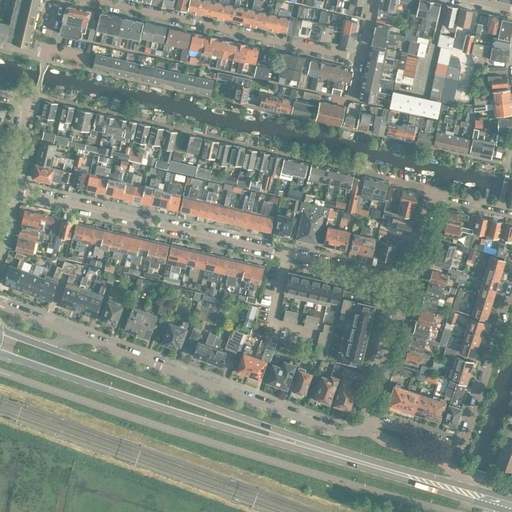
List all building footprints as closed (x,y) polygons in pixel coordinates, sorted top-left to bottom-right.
[(15,0),(12,12),(36,17),(39,5),(17,0),(15,0)] [(175,0),(174,8),(186,10),(188,0),(175,0)] [(195,12),(200,13),(202,0),(189,0),(187,10),(195,12)] [(201,13),(211,15),(214,1),(210,0),(202,0),(200,13),(201,13)] [(211,15),(220,18),(223,0),(219,0),(219,2),(214,1),(211,15)] [(231,20),(234,5),(228,4),(228,0),(223,0),(220,18),(231,20)] [(231,20),(242,23),(245,8),(239,6),(240,0),(238,0),(235,0),(234,5),(231,20)] [(250,24),(253,25),(258,0),(255,0),(255,4),(253,3),(252,9),(245,8),(242,23),(242,22),(250,24)] [(256,26),(264,27),(267,13),(260,11),(262,5),(260,5),(260,0),(258,0),(253,25),(256,26)] [(363,0),(350,0),(347,14),(353,15),(355,3),(363,5),(363,0)] [(376,17),(385,18),(386,13),(395,15),(398,2),(409,5),(408,7),(415,8),(417,0),(380,0),(378,11),(377,15),(376,17)] [(422,16),(419,29),(423,30),(430,1),(427,0),(425,0),(419,0),(416,14),(422,16)] [(430,1),(423,30),(428,31),(431,18),(437,19),(440,3),(432,2),(433,1),(430,1)] [(280,5),(275,30),(278,30),(286,32),(289,17),(282,16),(283,10),(282,10),(283,2),(281,2),(280,5)] [(272,29),(275,30),(280,5),(276,4),(275,8),(274,14),(267,13),(264,27),(272,29)] [(93,27),(96,28),(100,12),(91,10),(68,5),(65,7),(64,12),(86,16),(95,19),(93,27)] [(450,33),(454,34),(456,26),(454,25),(458,7),(446,5),(442,23),(451,25),(450,33)] [(294,34),(297,35),(303,7),(299,6),(296,17),(290,16),(286,32),(294,34)] [(300,35),(308,37),(312,21),(305,19),(308,7),(303,7),(297,35),(300,36),(300,35)] [(455,35),(454,36),(456,37),(456,36),(460,36),(463,25),(469,26),(472,10),(460,8),(457,23),(454,35),(455,35)] [(316,39),(319,40),(325,11),(321,10),(318,22),(312,21),(308,37),(316,39)] [(330,12),(325,11),(319,40),(323,40),(330,42),(332,33),(334,26),(327,24),(330,12)] [(474,32),(475,32),(485,34),(489,14),(490,14),(478,11),(474,32)] [(36,17),(12,12),(10,24),(33,29),(36,17)] [(84,22),(86,16),(64,12),(62,19),(62,22),(86,27),(87,22),(84,22)] [(107,31),(111,14),(100,12),(96,28),(96,29),(103,31),(100,42),(105,43),(107,31)] [(111,44),(115,45),(121,17),(111,14),(107,31),(114,33),(111,44)] [(501,17),(490,14),(489,14),(485,34),(497,36),(498,32),(501,17)] [(122,35),(128,36),(129,36),(132,19),(121,17),(115,45),(119,46),(122,35)] [(506,18),(501,17),(498,32),(497,36),(509,38),(511,22),(506,20),(506,18)] [(357,21),(344,18),(341,28),(335,26),(334,30),(356,35),(357,31),(358,24),(357,21)] [(129,36),(128,36),(126,48),(130,49),(132,37),(139,39),(143,22),(132,19),(129,36)] [(10,24),(0,22),(0,39),(6,41),(10,24)] [(85,32),(86,27),(62,22),(61,25),(59,33),(81,38),(81,37),(78,37),(79,31),(85,32)] [(144,52),(149,53),(155,24),(145,22),(141,37),(147,38),(145,46),(146,46),(144,52)] [(404,40),(404,39),(405,36),(388,33),(390,26),(375,23),(373,34),(398,39),(404,40)] [(10,24),(6,41),(29,46),(33,29),(10,24)] [(155,24),(149,53),(154,54),(155,48),(156,48),(157,41),(163,42),(166,27),(155,24)] [(170,44),(176,45),(180,30),(169,27),(169,28),(166,42),(164,42),(161,56),(167,57),(170,44)] [(405,36),(404,39),(410,40),(420,42),(421,38),(418,37),(412,36),(410,33),(411,29),(407,28),(405,36)] [(180,30),(176,45),(183,46),(181,56),(186,58),(189,48),(187,47),(190,33),(191,33),(191,32),(180,30)] [(356,35),(334,30),(333,33),(332,33),(330,42),(336,43),(338,37),(336,37),(336,34),(340,34),(338,44),(351,47),(354,45),(356,35)] [(194,49),(193,53),(199,54),(203,35),(192,32),(189,48),(194,49)] [(473,42),(508,48),(509,38),(497,36),(485,34),(475,32),(473,42)] [(466,33),(462,50),(470,52),(474,35),(466,33)] [(397,44),(398,39),(373,34),(370,44),(385,48),(387,42),(397,44)] [(202,51),(211,53),(214,37),(203,35),(199,54),(198,57),(197,63),(201,64),(204,53),(202,53),(202,51)] [(442,40),(453,43),(454,37),(443,35),(442,40)] [(215,67),(219,68),(225,40),(214,37),(211,53),(218,54),(215,67)] [(226,56),(233,57),(236,42),(225,40),(219,68),(223,69),(226,56)] [(420,42),(410,40),(407,52),(417,54),(420,42)] [(242,68),(244,60),(247,45),(236,42),(233,57),(240,59),(237,72),(241,73),(242,68)] [(507,60),(508,48),(473,42),(470,53),(476,54),(474,61),(477,62),(476,64),(484,65),(485,58),(480,57),(481,55),(507,60)] [(259,47),(247,45),(244,60),(253,62),(250,75),(254,76),(256,65),(257,62),(255,62),(259,47)] [(370,46),(368,57),(397,63),(398,59),(390,58),(390,55),(388,55),(387,57),(385,57),(386,50),(370,46)] [(406,61),(407,55),(408,52),(402,51),(395,81),(401,83),(402,77),(403,72),(405,66),(406,61)] [(277,81),(304,87),(307,74),(310,59),(284,53),(280,71),(277,81)] [(442,92),(441,98),(440,101),(452,104),(460,66),(458,58),(453,56),(454,53),(450,53),(450,54),(449,59),(448,65),(447,70),(445,76),(444,81),(443,87),(442,92)] [(101,68),(107,70),(110,57),(95,54),(92,69),(100,70),(101,68)] [(190,57),(189,62),(197,64),(197,63),(198,57),(190,56),(190,57)] [(114,74),(122,75),(125,61),(110,57),(107,70),(114,71),(114,74)] [(397,63),(368,57),(365,68),(382,71),(383,65),(396,68),(397,63)] [(318,60),(310,59),(307,74),(313,75),(310,88),(315,89),(321,61),(318,60)] [(130,75),(137,76),(140,64),(125,61),(122,75),(130,77),(130,75)] [(323,77),(328,78),(332,63),(324,62),(324,61),(321,61),(315,89),(320,91),(323,77)] [(331,93),(336,94),(342,66),(332,63),(328,78),(334,80),(331,93)] [(143,80),(151,82),(154,67),(140,64),(137,76),(144,78),(143,80)] [(280,71),(256,65),(254,76),(277,81),(280,71)] [(342,66),(336,94),(347,97),(348,92),(341,91),(343,82),(350,83),(352,71),(353,71),(351,67),(342,66)] [(159,81),(166,83),(169,71),(154,67),(151,82),(159,84),(159,81)] [(365,68),(363,78),(393,84),(393,80),(381,77),(382,71),(365,68)] [(210,77),(216,79),(218,72),(211,70),(210,77)] [(173,87),(181,89),(184,74),(169,71),(166,83),(173,84),(173,87)] [(218,72),(216,79),(233,83),(235,75),(219,72),(218,72)] [(189,88),(196,90),(199,77),(184,74),(181,89),(188,90),(189,88)] [(507,84),(508,84),(508,79),(506,79),(506,75),(501,75),(501,74),(487,75),(488,80),(491,80),(492,87),(507,86),(507,84)] [(251,79),(244,78),(237,76),(235,84),(237,84),(234,99),(239,100),(238,102),(244,103),(245,102),(246,102),(251,79)] [(199,77),(196,90),(202,91),(202,93),(210,95),(213,81),(199,77)] [(363,78),(361,89),(377,92),(379,86),(392,88),(393,84),(363,78)] [(377,92),(361,89),(359,99),(375,103),(377,96),(389,99),(390,95),(377,92)] [(474,98),(475,105),(481,105),(511,101),(510,98),(509,89),(491,91),(492,99),(479,100),(479,98),(474,98)] [(321,95),(304,91),(303,97),(319,101),(321,95)] [(259,106),(274,109),(277,96),(262,93),(259,106)] [(441,98),(430,95),(429,101),(393,93),(390,106),(437,116),(440,101),(441,98)] [(277,96),(274,109),(289,113),(289,112),(292,100),(281,97),(278,97),(277,96)] [(291,113),(312,118),(315,105),(294,100),(291,113)] [(319,103),(315,119),(340,125),(344,107),(319,101),(316,100),(316,102),(319,103)] [(45,101),(41,116),(48,118),(46,124),(52,125),(57,103),(45,101)] [(481,105),(475,105),(475,111),(493,109),(494,115),(511,113),(511,105),(511,101),(481,105)] [(63,105),(60,119),(66,121),(64,127),(68,128),(73,107),(63,105)] [(371,123),(375,106),(372,106),(371,114),(360,111),(358,119),(355,119),(353,127),(367,131),(369,123),(371,123)] [(375,106),(371,123),(370,130),(373,130),(372,132),(382,134),(385,120),(386,120),(388,109),(383,108),(381,116),(376,115),(378,107),(375,106)] [(73,127),(89,130),(93,112),(77,108),(73,127)] [(383,134),(393,136),(396,124),(392,123),(394,111),(389,110),(383,134)] [(96,129),(103,130),(106,115),(96,113),(93,128),(92,127),(90,133),(95,134),(96,129)] [(393,136),(404,139),(406,126),(407,126),(408,119),(409,114),(404,113),(402,125),(396,124),(393,136)] [(355,116),(345,114),(343,125),(353,127),(355,119),(355,116)] [(112,133),(113,133),(116,117),(106,115),(103,130),(108,132),(108,134),(110,135),(111,132),(112,133)] [(419,131),(416,142),(430,145),(436,120),(419,116),(417,126),(418,126),(420,128),(419,131)] [(111,137),(121,140),(126,120),(116,117),(113,133),(111,137)] [(498,121),(498,130),(511,130),(511,117),(498,117),(491,117),(491,121),(498,121)] [(406,126),(404,139),(414,141),(417,128),(415,128),(416,121),(408,119),(407,126),(406,126)] [(126,120),(121,140),(128,141),(129,137),(133,137),(136,122),(126,120)] [(139,123),(135,140),(141,142),(140,147),(144,148),(150,126),(139,123)] [(147,146),(151,147),(152,143),(160,144),(163,129),(152,126),(147,146)] [(166,161),(169,162),(176,132),(165,129),(161,147),(169,149),(166,161)] [(469,153),(480,156),(483,140),(476,139),(477,134),(484,135),(485,131),(474,129),(472,140),(469,153)] [(41,140),(53,143),(55,134),(44,131),(41,140)] [(178,132),(174,148),(198,153),(202,138),(178,132)] [(433,145),(441,147),(444,133),(436,132),(433,145)] [(441,147),(449,149),(453,135),(444,133),(441,147)] [(490,139),(489,142),(483,140),(480,156),(491,158),(491,155),(493,156),(494,151),(492,150),(494,143),(496,143),(498,134),(493,133),(491,139),(490,139)] [(67,145),(78,148),(84,150),(86,143),(73,140),(74,136),(69,135),(67,145)] [(449,149),(458,151),(461,137),(453,135),(449,149)] [(56,136),(54,142),(65,145),(66,139),(56,136)] [(461,137),(458,151),(466,153),(469,139),(461,137)] [(218,142),(206,139),(201,160),(205,161),(206,156),(214,158),(218,142)] [(39,148),(39,151),(60,156),(61,152),(54,150),(56,144),(41,140),(41,142),(39,142),(38,146),(39,148)] [(217,163),(226,165),(231,145),(220,142),(217,157),(219,157),(217,163)] [(98,147),(86,143),(84,150),(87,150),(92,152),(97,152),(98,147)] [(104,148),(98,147),(97,152),(98,153),(107,155),(109,146),(105,145),(104,148)] [(229,163),(240,165),(244,148),(233,145),(229,163)] [(84,150),(78,148),(73,169),(75,170),(72,185),(77,186),(77,187),(82,189),(82,187),(84,188),(87,173),(79,171),(83,156),(86,156),(87,150),(84,150)] [(247,174),(251,174),(256,151),(246,148),(242,166),(249,168),(247,174)] [(60,156),(39,151),(38,155),(36,155),(35,159),(36,161),(36,162),(51,165),(52,159),(72,163),(73,159),(68,158),(60,156)] [(255,167),(260,168),(258,177),(263,178),(269,154),(258,151),(255,167)] [(268,169),(272,170),(272,172),(276,172),(277,171),(278,171),(282,157),(271,154),(268,169)] [(281,171),(292,174),(296,160),(284,157),(281,171)] [(155,166),(161,167),(167,169),(168,166),(169,162),(156,159),(156,161),(155,165),(155,166)] [(168,169),(194,176),(196,170),(196,168),(197,166),(170,160),(168,169)] [(307,163),(296,160),(292,174),(299,176),(297,183),(302,184),(307,163)] [(50,181),(52,173),(64,176),(63,180),(70,182),(72,172),(36,163),(34,169),(33,170),(32,174),(33,175),(32,177),(50,181)] [(312,179),(318,181),(322,166),(311,164),(308,178),(307,178),(305,186),(310,187),(312,179)] [(92,190),(95,191),(101,166),(96,165),(94,175),(89,174),(86,189),(87,189),(88,190),(91,191),(92,190)] [(103,193),(104,193),(109,172),(104,171),(105,167),(101,166),(95,191),(98,191),(99,193),(102,193),(103,193)] [(318,181),(329,183),(332,169),(322,166),(318,181)] [(110,194),(113,195),(119,170),(115,169),(114,173),(109,172),(104,193),(105,193),(106,194),(109,195),(110,194)] [(332,169),(329,183),(327,191),(331,192),(333,184),(339,186),(343,171),(332,169)] [(121,197),(122,197),(126,182),(121,181),(123,171),(119,170),(113,195),(117,196),(117,197),(120,197),(121,197)] [(353,174),(343,171),(339,186),(350,188),(353,174)] [(164,207),(168,208),(173,183),(176,174),(171,172),(167,192),(162,190),(159,205),(160,206),(160,207),(163,208),(164,207)] [(128,198),(131,199),(137,174),(133,173),(130,183),(126,182),(122,197),(124,197),(124,198),(127,199),(128,198)] [(139,201),(140,201),(144,186),(139,185),(142,176),(137,174),(131,199),(135,200),(135,201),(138,202),(139,201)] [(265,174),(262,188),(267,189),(270,176),(265,174)] [(224,175),(222,182),(224,183),(233,185),(235,186),(237,178),(224,175)] [(366,191),(373,193),(376,179),(365,176),(360,195),(364,197),(366,191)] [(362,179),(355,177),(351,194),(358,196),(362,179)] [(146,203),(150,203),(155,179),(151,178),(149,187),(144,186),(140,201),(142,201),(142,203),(145,203),(146,203)] [(158,205),(159,205),(162,190),(157,189),(160,180),(155,179),(150,203),(153,204),(154,205),(156,206),(158,205)] [(376,179),(373,193),(372,197),(379,199),(384,200),(388,182),(376,179)] [(251,180),(249,188),(260,191),(262,182),(257,181),(251,180)] [(173,183),(168,208),(171,208),(172,209),(174,210),(176,209),(177,210),(181,195),(176,194),(178,184),(173,183)] [(215,218),(216,219),(219,204),(215,203),(219,184),(215,183),(213,189),(212,192),(207,217),(210,217),(211,218),(213,219),(215,218)] [(287,197),(300,200),(303,189),(289,186),(287,197)] [(185,212),(189,212),(194,188),(190,187),(188,196),(183,195),(179,210),(181,211),(181,212),(184,212),(185,212)] [(196,214),(198,214),(201,200),(196,198),(199,189),(194,188),(189,212),(192,213),(192,214),(195,215),(196,214)] [(399,201),(400,201),(415,205),(416,203),(417,203),(417,200),(417,198),(418,193),(402,189),(399,201)] [(203,216),(207,217),(212,192),(208,191),(206,201),(201,200),(198,214),(199,215),(199,216),(202,217),(203,216)] [(251,227),(252,227),(255,212),(251,211),(255,192),(251,191),(250,196),(248,200),(243,225),(246,226),(247,227),(250,228),(251,227)] [(354,213),(356,205),(358,196),(351,194),(347,211),(354,213)] [(221,220),(225,221),(231,196),(226,195),(224,205),(219,204),(216,219),(217,219),(217,220),(220,221),(221,220)] [(233,223),(234,223),(237,208),(233,207),(235,197),(231,196),(225,221),(228,222),(229,223),(231,223),(233,223)] [(240,224),(243,225),(248,200),(244,199),(242,209),(237,208),(234,223),(235,223),(236,224),(238,225),(240,224)] [(298,213),(299,211),(301,201),(296,200),(293,212),(286,210),(285,216),(277,214),(273,232),(282,234),(282,235),(288,237),(293,218),(292,218),(294,212),(298,213)] [(334,206),(344,209),(346,203),(336,200),(334,206)] [(392,201),(386,200),(385,203),(384,210),(389,212),(392,201)] [(313,203),(306,202),(301,201),(299,211),(300,209),(303,210),(296,239),(316,243),(323,214),(327,215),(325,223),(326,223),(328,214),(330,207),(313,203)] [(400,201),(397,213),(412,216),(412,215),(414,214),(414,211),(413,210),(414,205),(415,205),(400,201)] [(258,229),(261,229),(267,205),(262,204),(260,213),(255,212),(252,227),(253,227),(254,229),(256,229),(258,229)] [(267,205),(261,229),(264,230),(265,231),(268,232),(269,231),(270,231),(274,216),(269,215),(271,206),(267,205)] [(371,208),(369,216),(380,218),(382,210),(371,208)] [(445,221),(460,225),(461,218),(467,219),(468,214),(463,213),(463,212),(457,210),(456,211),(455,211),(447,209),(445,221)] [(47,221),(48,216),(40,214),(24,210),(23,213),(22,215),(21,219),(22,220),(21,222),(38,226),(39,219),(47,221)] [(382,217),(388,218),(392,219),(391,223),(396,224),(394,230),(396,231),(396,232),(400,233),(400,232),(409,234),(412,221),(398,218),(399,214),(389,212),(384,210),(381,219),(382,219),(382,217)] [(468,227),(474,229),(477,215),(471,214),(468,227)] [(477,216),(474,229),(473,231),(485,234),(488,219),(483,217),(482,216),(479,215),(478,216),(477,216)] [(48,216),(47,221),(52,222),(50,228),(57,230),(57,227),(59,218),(55,217),(48,216)] [(491,253),(496,255),(497,250),(500,240),(498,240),(502,222),(497,221),(496,219),(493,219),(491,219),(490,219),(487,235),(494,236),(493,239),(494,239),(493,243),(491,253)] [(54,243),(52,252),(51,257),(56,258),(60,244),(62,236),(69,238),(73,223),(71,222),(71,221),(68,220),(66,221),(61,220),(59,228),(57,227),(57,230),(56,235),(54,243)] [(75,249),(79,250),(85,225),(82,224),(81,223),(78,223),(77,223),(75,223),(72,238),(77,239),(75,249)] [(461,230),(467,232),(468,227),(460,225),(459,226),(446,223),(445,224),(444,225),(443,228),(444,230),(443,235),(457,238),(458,233),(460,233),(461,230)] [(500,240),(497,250),(503,251),(506,238),(511,240),(511,239),(511,223),(510,223),(509,224),(504,223),(500,240)] [(22,224),(21,229),(19,229),(18,233),(19,234),(19,235),(36,239),(39,228),(22,224)] [(86,241),(91,242),(94,227),(93,227),(92,226),(89,225),(88,226),(85,225),(79,250),(84,251),(86,241)] [(330,245),(334,246),(338,229),(327,226),(323,244),(325,244),(325,245),(329,246),(330,245)] [(356,251),(360,252),(366,227),(362,226),(360,234),(353,232),(349,249),(351,250),(351,251),(355,252),(356,251)] [(93,253),(98,254),(103,229),(100,229),(99,227),(97,227),(95,228),(94,227),(91,242),(95,243),(93,253)] [(366,227),(360,252),(365,253),(366,254),(369,255),(370,254),(371,254),(375,237),(368,236),(370,228),(366,227)] [(474,229),(468,227),(467,232),(464,245),(470,246),(473,231),(474,229)] [(104,245),(109,247),(113,232),(111,231),(111,230),(108,229),(107,230),(103,229),(98,254),(102,255),(104,245)] [(338,229),(334,246),(339,247),(340,249),(343,249),(344,248),(345,249),(349,232),(338,229)] [(112,257),(116,258),(122,234),(119,233),(118,232),(115,231),(114,232),(113,232),(109,247),(114,248),(112,257)] [(123,250),(128,251),(131,236),(130,236),(129,234),(126,234),(125,235),(122,234),(116,258),(121,259),(123,250)] [(130,262),(135,263),(141,238),(137,237),(137,236),(134,235),(133,236),(131,236),(128,251),(133,252),(130,262)] [(19,238),(17,243),(16,243),(15,246),(16,247),(16,249),(33,253),(35,242),(19,238)] [(142,254),(146,255),(150,240),(148,240),(148,239),(145,238),(144,239),(141,238),(135,263),(139,264),(142,254)] [(143,276),(150,278),(152,273),(153,267),(159,242),(156,242),(155,240),(152,240),(151,241),(150,240),(146,255),(151,256),(147,272),(144,271),(143,276)] [(381,245),(379,256),(378,257),(390,260),(392,254),(394,254),(396,243),(386,240),(386,242),(382,242),(381,245)] [(438,252),(452,257),(455,245),(442,241),(440,246),(438,247),(437,250),(438,251),(438,252)] [(159,242),(153,267),(158,268),(160,258),(165,260),(169,245),(167,244),(166,243),(163,242),(162,243),(159,242)] [(460,244),(459,248),(461,251),(467,252),(469,247),(460,244)] [(170,271),(174,272),(180,247),(177,247),(176,245),(173,245),(172,245),(170,245),(167,260),(172,261),(170,271)] [(181,263),(186,264),(189,249),(188,249),(187,248),(184,247),(183,248),(180,247),(174,272),(179,273),(181,263)] [(188,275),(193,276),(198,252),(195,251),(194,250),(192,249),(191,250),(189,249),(186,264),(191,266),(188,275)] [(470,250),(467,259),(473,261),(474,257),(476,251),(473,249),(470,250)] [(15,286),(21,269),(26,255),(16,252),(15,257),(20,259),(17,267),(9,264),(2,282),(4,282),(4,284),(8,286),(10,285),(15,286)] [(200,268),(204,269),(208,254),(206,253),(206,252),(203,252),(202,252),(198,252),(193,276),(197,277),(200,268)] [(452,257),(438,252),(437,254),(436,254),(435,257),(436,259),(434,264),(448,268),(452,257)] [(210,288),(211,281),(217,256),(214,255),(213,254),(210,253),(209,254),(208,254),(204,269),(209,270),(207,280),(204,293),(208,294),(210,288)] [(484,260),(483,264),(501,270),(503,265),(504,265),(505,262),(504,261),(504,260),(490,255),(488,261),(484,260)] [(217,256),(211,281),(216,282),(218,272),(223,273),(227,258),(225,258),(224,257),(221,256),(220,257),(217,256)] [(227,258),(223,273),(228,274),(225,284),(230,285),(236,260),(232,260),(232,258),(229,258),(228,258),(227,258)] [(236,260),(230,285),(234,286),(237,276),(242,278),(245,263),(243,262),(243,261),(240,260),(239,261),(236,260)] [(61,271),(65,273),(69,262),(64,261),(61,268),(62,268),(61,271)] [(65,273),(69,274),(70,273),(76,275),(75,264),(69,262),(65,273)] [(245,263),(242,278),(246,279),(244,288),(249,289),(255,265),(251,264),(250,263),(247,262),(246,263),(245,263)] [(21,289),(26,291),(33,273),(36,264),(32,263),(28,271),(21,269),(15,286),(15,287),(16,289),(20,290),(21,289)] [(115,264),(114,266),(113,272),(117,272),(121,273),(122,266),(115,264)] [(486,269),(484,275),(498,280),(498,279),(500,278),(501,275),(500,274),(501,270),(483,264),(482,268),(486,269)] [(255,265),(249,289),(253,290),(255,281),(260,282),(264,267),(262,266),(261,265),(259,265),(257,265),(255,265)] [(50,300),(61,271),(62,268),(61,268),(57,266),(53,277),(46,274),(38,295),(39,297),(43,299),(44,298),(50,300)] [(33,293),(38,295),(46,274),(48,269),(43,267),(40,276),(33,273),(26,291),(27,291),(27,293),(31,294),(33,293)] [(429,280),(444,285),(447,274),(432,270),(431,275),(429,275),(428,278),(429,279),(429,280)] [(109,271),(107,282),(112,283),(113,279),(114,279),(117,272),(113,272),(109,271)] [(71,308),(72,308),(80,285),(73,283),(76,275),(70,273),(69,274),(59,303),(65,305),(66,307),(69,309),(71,308)] [(284,295),(295,298),(300,275),(289,273),(285,289),(284,295)] [(458,283),(459,278),(460,276),(454,274),(454,273),(452,273),(451,276),(456,278),(455,281),(458,283)] [(295,298),(305,300),(310,278),(300,275),(295,298)] [(478,280),(477,284),(495,290),(496,285),(498,285),(498,282),(498,281),(498,280),(484,275),(482,281),(478,280)] [(82,312),(83,312),(92,290),(85,287),(88,278),(84,276),(80,285),(72,308),(76,310),(76,311),(80,313),(82,312)] [(138,277),(135,284),(140,286),(143,279),(138,277)] [(305,300),(316,303),(321,280),(310,278),(305,300)] [(316,303),(326,305),(331,283),(321,280),(316,303)] [(444,292),(441,291),(442,287),(428,282),(427,287),(425,288),(424,291),(425,292),(425,294),(439,298),(439,297),(442,298),(444,297),(445,294),(444,292)] [(331,283),(326,305),(337,308),(338,302),(342,285),(331,283)] [(479,289),(478,295),(492,299),(492,298),(493,298),(494,295),(494,294),(495,290),(477,284),(475,288),(479,289)] [(92,290),(83,312),(84,313),(85,315),(89,316),(90,315),(94,316),(106,286),(102,285),(99,292),(92,290)] [(172,294),(178,296),(180,289),(173,287),(172,294)] [(460,300),(461,297),(462,295),(463,291),(463,290),(462,290),(458,288),(456,295),(455,299),(460,300)] [(337,358),(360,364),(361,363),(360,363),(373,306),(374,306),(374,305),(366,303),(368,296),(347,291),(347,290),(346,290),(346,291),(344,291),(340,310),(348,312),(337,358)] [(472,299),(471,304),(489,310),(490,305),(491,305),(492,302),(491,300),(492,299),(478,295),(476,301),(472,299)] [(116,321),(120,309),(123,302),(114,299),(115,298),(110,296),(101,319),(107,321),(106,323),(112,325),(113,323),(115,324),(116,321)] [(421,301),(420,304),(421,306),(421,307),(434,311),(438,300),(424,296),(423,301),(421,301)] [(460,300),(455,299),(452,309),(457,311),(460,301),(460,300)] [(157,314),(162,316),(167,301),(162,300),(157,314)] [(442,306),(450,308),(452,302),(444,300),(442,306)] [(257,306),(251,304),(246,324),(252,326),(257,306)] [(489,310),(471,304),(469,308),(473,309),(471,315),(486,319),(486,318),(487,318),(488,315),(487,314),(489,310)] [(123,329),(136,334),(144,311),(132,306),(123,329)] [(125,311),(120,309),(116,321),(121,322),(125,311)] [(283,321),(289,322),(292,311),(285,309),(283,321)] [(416,320),(433,326),(435,319),(432,318),(434,313),(420,309),(418,314),(417,314),(415,318),(417,319),(416,320)] [(144,311),(136,334),(148,338),(157,315),(144,311)] [(292,311),(289,322),(295,323),(298,312),(292,311)] [(451,311),(448,322),(453,324),(457,313),(451,311)] [(304,325),(310,327),(313,316),(306,314),(304,325)] [(313,316),(310,327),(316,328),(319,317),(313,316)] [(468,322),(466,328),(481,333),(482,332),(483,331),(484,328),(483,327),(485,322),(467,316),(465,321),(468,322)] [(168,329),(164,339),(163,342),(176,347),(177,343),(180,344),(188,323),(183,321),(181,327),(170,323),(168,329)] [(412,334),(426,338),(428,339),(430,333),(428,332),(429,327),(416,322),(414,327),(412,328),(411,331),(412,333),(412,334)] [(186,336),(192,339),(197,326),(191,324),(186,336)] [(320,331),(314,356),(325,359),(333,326),(324,324),(322,332),(320,331)] [(155,335),(164,339),(168,329),(158,325),(155,335)] [(460,339),(462,340),(478,344),(479,340),(481,339),(482,336),(481,334),(481,333),(466,328),(464,335),(461,334),(460,339)] [(232,354),(238,356),(242,344),(240,343),(243,333),(234,329),(231,337),(229,336),(224,348),(233,351),(232,354)] [(442,333),(442,335),(439,345),(445,346),(448,335),(442,333)] [(428,339),(426,338),(425,340),(411,336),(410,341),(408,341),(407,344),(408,346),(408,347),(422,352),(424,344),(427,345),(427,343),(437,346),(438,342),(428,339)] [(212,347),(207,360),(221,365),(226,352),(218,349),(222,339),(216,337),(212,347)] [(478,344),(462,340),(459,351),(474,356),(474,354),(476,354),(477,350),(476,349),(478,344)] [(192,354),(207,360),(212,347),(197,341),(194,349),(192,354)] [(247,374),(248,374),(254,357),(247,354),(251,346),(246,344),(237,370),(242,372),(243,374),(246,375),(247,374)] [(454,356),(454,355),(456,350),(452,349),(445,346),(443,353),(454,356)] [(428,359),(429,354),(422,352),(421,353),(407,349),(407,350),(405,351),(404,353),(405,355),(404,360),(418,365),(419,360),(421,361),(423,357),(428,359)] [(254,357),(248,374),(249,375),(250,376),(253,377),(254,377),(260,378),(269,352),(264,351),(261,359),(254,357)] [(451,363),(450,366),(469,372),(471,367),(472,367),(473,364),(472,362),(473,361),(456,356),(454,363),(451,363)] [(267,382),(276,386),(277,384),(286,387),(295,360),(290,359),(289,363),(285,361),(282,368),(273,364),(267,382)] [(429,374),(431,368),(422,365),(420,371),(426,373),(429,374)] [(469,372),(450,366),(449,370),(452,371),(449,378),(466,383),(466,382),(468,382),(469,378),(468,377),(469,372)] [(299,393),(302,394),(303,394),(305,394),(305,393),(312,374),(304,372),(305,369),(299,367),(293,383),(291,389),(290,389),(298,392),(299,393)] [(358,372),(344,367),(343,371),(342,373),(344,374),(350,376),(356,378),(358,372)] [(399,373),(411,376),(412,371),(400,367),(399,373)] [(322,400),(329,403),(339,374),(332,372),(330,379),(322,376),(314,397),(316,398),(315,400),(321,402),(322,400)] [(425,375),(424,379),(436,383),(438,377),(429,374),(426,373),(425,375)] [(350,376),(344,374),(334,404),(341,406),(340,408),(346,410),(348,410),(355,390),(347,387),(349,380),(350,376)] [(445,396),(451,398),(456,383),(456,382),(450,380),(445,396)] [(392,405),(401,408),(407,390),(399,387),(400,384),(395,383),(394,386),(388,403),(392,405)] [(456,383),(451,398),(448,408),(443,421),(455,425),(461,408),(452,405),(453,401),(455,402),(457,395),(461,397),(465,386),(456,383)] [(408,410),(414,412),(420,394),(407,390),(401,408),(402,408),(401,409),(408,411),(408,410)] [(425,415),(427,416),(432,398),(420,394),(414,412),(419,413),(418,415),(425,417),(425,415)] [(432,398),(427,416),(435,418),(439,420),(445,402),(444,402),(445,399),(441,397),(440,400),(432,398)] [(495,463),(511,469),(511,428),(504,425),(500,436),(504,438),(495,463)]
